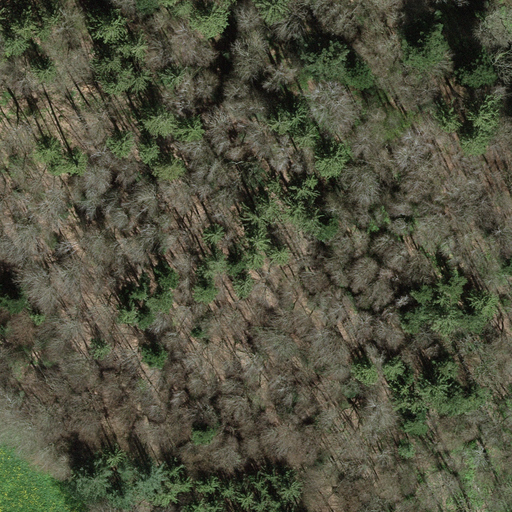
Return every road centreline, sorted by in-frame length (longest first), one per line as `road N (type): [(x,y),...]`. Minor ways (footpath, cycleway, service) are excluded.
road 1 (track): [(403,511),(384,360),(326,290),(302,226),(180,75),(190,0)]
road 2 (track): [(0,386),(189,511)]
